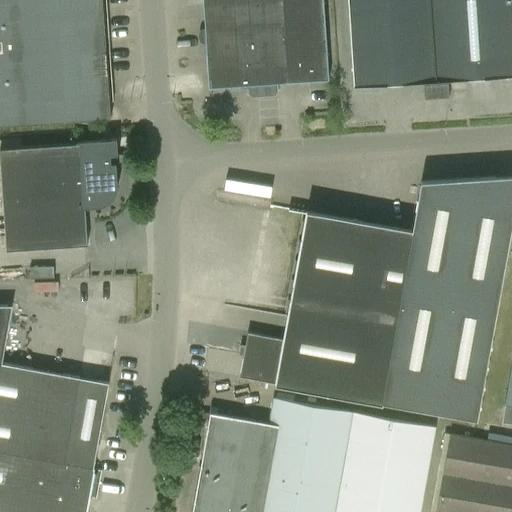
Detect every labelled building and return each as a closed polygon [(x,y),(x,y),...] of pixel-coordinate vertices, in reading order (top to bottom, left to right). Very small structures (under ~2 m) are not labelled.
[(0,0),(0,125),(112,118),(103,0),(0,0)] [(323,0),(203,0),(209,87),(239,85),(240,88),(241,90),(248,89),(248,93),(252,97),(276,95),(279,92),(278,83),(289,82),(329,79),(323,0)] [(511,0),(349,0),(355,87),(511,76),(511,0)] [(425,100),(450,98),(449,84),(424,86),(425,100)] [(85,205),(93,205),(100,204),(107,201),(112,196),(115,189),(115,182),(113,155),(118,155),(117,139),(78,142),(78,144),(0,149),(0,158),(6,251),(88,245),(85,205)] [(248,333),(241,376),(383,402),(478,419),(511,229),(511,175),(422,181),(413,231),(307,212),(283,338),(248,333)] [(0,305),(0,511),(86,511),(95,468),(94,468),(109,382),(0,362),(0,352),(8,306),(0,305)] [(511,367),(505,404),(503,420),(511,421),(511,367)] [(420,511),(435,427),(273,397),(268,424),(211,414),(193,511),(420,511)] [(511,511),(511,444),(450,433),(436,511),(511,511)]
